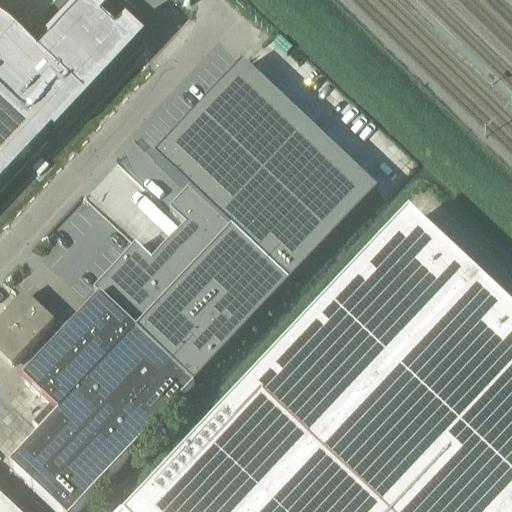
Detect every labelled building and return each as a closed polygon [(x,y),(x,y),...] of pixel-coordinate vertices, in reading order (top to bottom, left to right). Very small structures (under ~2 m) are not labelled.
[(0,0),(0,192),(137,46),(88,1),(32,58),(0,29),(0,3),(2,0),(0,0)] [(134,253),(94,296),(102,304),(194,393),(196,395),(380,199),(245,73),(157,165),(188,196),(168,216),(185,232),(151,268),(134,253)] [(511,511),(511,321),(410,226),(141,511),(511,511)] [(50,329),(23,303),(0,327),(0,356),(12,369),(50,329)] [(80,511),(193,393),(101,305),(25,385),(60,418),(9,472),(51,511),(80,511)] [(0,511),(9,511),(0,503),(0,511)]
